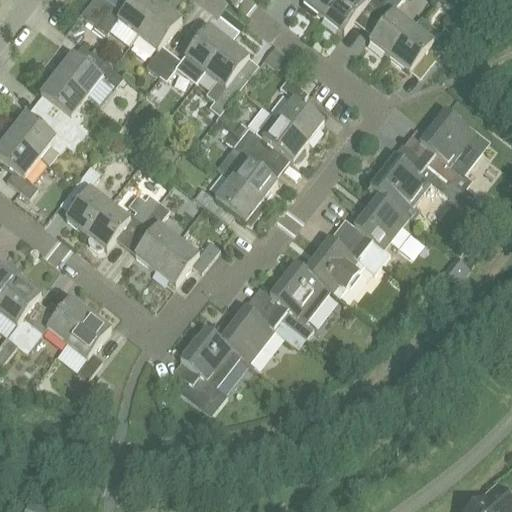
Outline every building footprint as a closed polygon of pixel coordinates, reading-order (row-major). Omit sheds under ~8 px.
[(117,25),(137,40),(160,10),(148,0),(134,0),(121,17),(112,10),(96,31),(106,39),(117,25)] [(308,0),(303,7),(324,23),(341,0),(308,0)] [(341,0),(324,23),(344,39),(371,3),(381,11),(389,0),(341,0)] [(405,0),(389,0),(381,11),(391,18),(369,46),(390,62),(414,31),(394,16),(405,0)] [(181,26),(160,10),(137,40),(158,56),(145,71),(155,79),(171,59),(161,52),(181,26)] [(425,59),(435,66),(454,41),(444,34),(434,47),(414,31),(390,62),(410,78),(425,59)] [(204,78),(228,48),(207,32),(184,62),(204,78)] [(466,41),(449,62),(455,67),(472,46),(466,41)] [(248,64),(228,48),(204,78),(216,87),(205,101),(224,116),(240,96),(230,88),(248,64)] [(283,61),(273,53),(263,65),(273,73),(283,61)] [(72,59),(56,79),(86,103),(102,82),(116,93),(123,83),(104,67),(96,77),(72,59)] [(171,59),(155,79),(166,87),(181,67),(171,59)] [(76,116),(86,103),(56,79),(40,100),(62,116),(54,126),(80,146),(87,136),(77,128),(83,121),(76,116)] [(294,104),(278,124),(308,148),(324,128),(300,109),(307,99),(288,84),(280,93),(294,104)] [(225,116),(219,124),(227,131),(234,122),(225,116)] [(461,196),(462,197),(470,187),(463,180),(476,164),(488,148),(446,116),(420,149),(426,154),(418,163),(461,196)] [(72,156),(80,146),(54,126),(46,135),(25,119),(9,139),(40,163),(49,150),(60,159),(66,151),(72,156)] [(308,148),(278,124),(263,144),(249,134),(241,144),(261,159),(267,150),(292,169),(295,170),(300,168),(304,163),(305,157),(303,155),(308,148)] [(40,163),(9,139),(0,150),(0,165),(14,176),(7,186),(21,197),(15,205),(23,211),(29,203),(29,204),(37,193),(24,183),(40,163)] [(252,170),(261,159),(241,144),(233,154),(247,164),(231,184),(261,209),(277,188),(252,170)] [(370,193),(379,200),(380,200),(398,215),(399,214),(409,222),(412,224),(419,215),(414,211),(431,189),(453,206),(461,196),(418,163),(411,172),(396,160),(370,193)] [(66,224),(87,240),(110,209),(90,193),(101,179),(91,172),(75,192),(85,199),(66,224)] [(256,214),(261,209),(231,184),(215,204),(202,194),(194,204),(213,219),(220,210),(245,229),(246,228),(250,232),(261,218),(256,214)] [(453,206),(450,209),(466,222),(477,208),(473,205),(469,202),(465,199),(462,197),(461,196),(453,206)] [(134,220),(144,228),(160,208),(150,200),(134,220)] [(409,222),(399,214),(398,215),(380,200),(379,200),(354,233),(364,240),(356,250),(383,269),(391,258),(385,254),(390,247),(398,253),(410,238),(402,232),(409,222)] [(170,216),(160,208),(144,228),(154,236),(135,260),(155,276),(179,245),(159,229),(170,216)] [(87,240),(91,243),(89,245),(90,249),(98,255),(102,255),(103,253),(107,255),(131,224),(110,209),(87,240)] [(490,226),(486,232),(495,240),(500,233),(490,226)] [(330,244),(305,276),(305,277),(323,291),(322,291),(330,297),(345,309),(347,307),(340,302),(346,294),(350,297),(362,282),(358,279),(364,271),(374,280),(383,269),(356,250),(349,259),(330,244)] [(179,245),(155,276),(176,292),(192,271),(202,279),(221,255),(210,247),(199,260),(179,245)] [(453,269),(465,279),(470,273),(459,263),(453,269)] [(0,311),(21,285),(18,283),(20,280),(20,276),(8,268),(5,268),(3,271),(0,269),(0,268),(0,311)] [(306,328),(330,297),(322,291),(323,291),(305,277),(305,276),(296,269),(270,302),(279,309),(272,318),(298,338),(306,345),(307,345),(315,335),(306,328)] [(7,344),(18,351),(33,332),(23,324),(41,300),(21,285),(0,311),(0,317),(17,331),(7,344)] [(46,334),(67,349),(91,318),(71,302),(46,334)] [(245,313),(221,345),(220,346),(239,360),(239,361),(248,368),(273,336),(290,349),(298,338),(272,318),(264,328),(245,313)] [(111,334),(91,318),(67,349),(87,365),(77,378),(87,385),(102,366),(92,358),(111,334)] [(43,339),(33,332),(18,351),(28,359),(43,339)] [(195,350),(192,347),(183,359),(186,361),(181,367),(190,374),(183,384),(184,385),(176,396),(200,415),(211,423),(227,402),(217,394),(214,392),(239,361),(239,360),(220,346),(221,345),(207,335),(199,344),(195,350)] [(101,401),(109,389),(100,382),(91,394),(101,401)] [(163,414),(165,426),(175,424),(173,413),(163,414)] [(511,511),(511,509),(497,492),(474,511),(511,511)] [(30,511),(36,511),(40,502),(32,500),(28,511),(30,511)]
